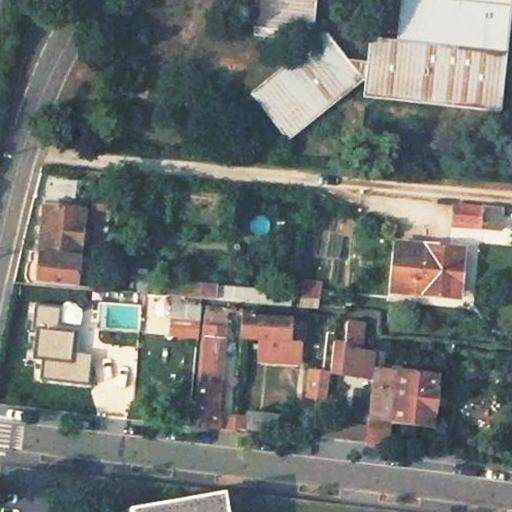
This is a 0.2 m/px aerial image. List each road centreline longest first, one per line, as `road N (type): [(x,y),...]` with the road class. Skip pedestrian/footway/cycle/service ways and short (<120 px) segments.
road 1 (residential): [(511,497),(0,436)]
road 2 (tertiary): [(93,0),(23,148),(0,244)]
